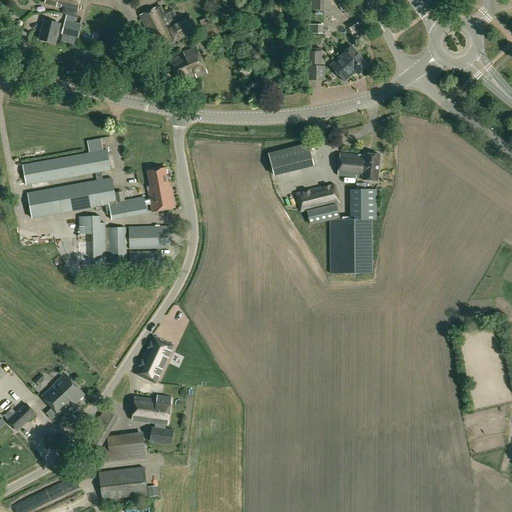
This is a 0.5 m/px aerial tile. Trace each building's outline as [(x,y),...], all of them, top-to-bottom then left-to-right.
[(78,10),(80,0),(45,0),(45,3),(56,6),(57,5),(78,10)] [(310,0),(310,9),(330,10),(330,0),(310,0)] [(190,16),(179,21),(174,8),(165,12),(162,5),(140,15),(156,48),(173,40),(174,42),(196,31),(190,16)] [(227,19),(223,10),(216,14),(200,21),(208,39),(221,33),(218,26),(223,24),(221,22),(227,19)] [(55,43),(60,24),(45,20),(40,40),(55,43)] [(82,25),(65,21),(62,33),(79,37),(82,25)] [(356,21),(349,25),(352,30),(359,26),(356,21)] [(351,66),(356,72),(359,75),(368,65),(352,46),(344,53),(354,64),(351,66)] [(197,77),(208,73),(197,47),(184,52),(184,55),(170,61),(179,82),(196,75),(197,77)] [(321,52),(309,52),(308,80),(324,80),(325,66),(321,66),(321,52)] [(354,64),(344,53),(341,55),(342,56),(331,65),(345,82),(356,72),(351,66),(354,64)] [(274,174),(273,174),(314,164),(309,143),(268,153),(274,174)] [(96,180),(102,179),(101,172),(111,170),(107,150),(23,165),(27,185),(95,173),(96,180)] [(378,181),(380,155),(364,153),(364,155),(340,153),(338,176),(362,178),(362,180),(378,181)] [(153,212),(175,208),(172,187),(170,187),(170,182),(168,183),(165,168),(148,171),(151,186),(148,186),(153,212)] [(96,180),(27,192),(32,219),(109,205),(117,204),(117,202),(112,177),(102,179),(96,180)] [(334,183),(295,193),(301,213),(307,211),(337,204),(341,202),(337,185),(334,183)] [(356,189),(351,189),(351,219),(377,220),(376,189),(367,189),(356,189)] [(109,205),(112,220),(148,214),(145,197),(140,197),(139,190),(130,192),(132,199),(117,202),(117,204),(109,205)] [(128,190),(118,190),(118,198),(127,198),(128,190)] [(311,225),(330,220),(340,217),(337,204),(307,211),(311,225)] [(80,217),(81,266),(106,265),(106,223),(100,223),(100,216),(80,217)] [(372,220),(330,220),(331,273),(373,273),(372,220)] [(130,238),(126,238),(126,243),(130,243),(130,249),(158,248),(161,248),(169,248),(168,227),(129,228),(130,238)] [(107,265),(127,265),(126,243),(126,238),(126,228),(109,228),(109,229),(106,229),(107,265)] [(130,252),(130,265),(161,264),(161,248),(158,248),(158,251),(130,252)] [(156,383),(173,345),(153,336),(136,374),(156,383)] [(75,404),(85,394),(66,374),(56,383),(56,384),(42,397),(59,415),(73,402),(75,404)] [(157,399),(136,396),(132,420),(153,423),(157,399)] [(157,396),(157,399),(153,423),(156,423),(156,428),(153,428),(151,441),(171,444),(173,431),(165,430),(165,425),(168,425),(172,397),(157,396)] [(17,431),(37,413),(27,403),(14,415),(9,410),(3,415),(17,431)] [(94,458),(107,436),(118,417),(105,409),(80,450),(94,458)] [(147,457),(145,448),(109,451),(111,461),(147,457)] [(103,503),(148,498),(144,467),(100,473),(103,503)]
